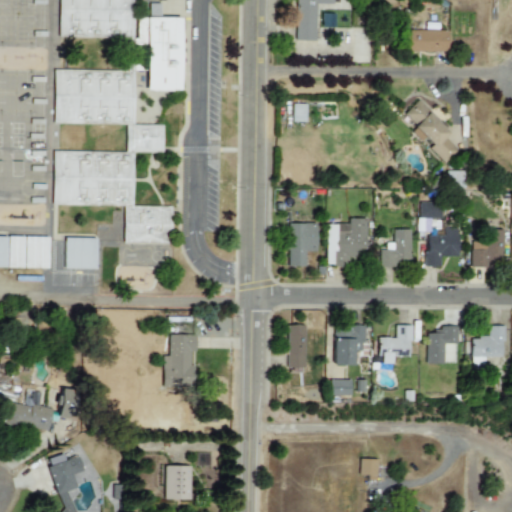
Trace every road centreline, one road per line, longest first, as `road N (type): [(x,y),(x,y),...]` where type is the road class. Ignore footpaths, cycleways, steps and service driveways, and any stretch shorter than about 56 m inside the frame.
road 1 (tertiary): [(255,511),(260,0)]
road 2 (residential): [(256,428),(426,425),(477,445),(506,471),(511,508)]
road 3 (residential): [(257,293),(511,296)]
road 4 (residential): [(260,72),(511,76)]
